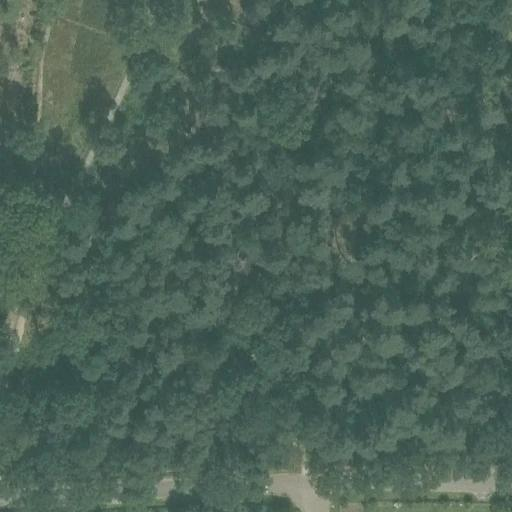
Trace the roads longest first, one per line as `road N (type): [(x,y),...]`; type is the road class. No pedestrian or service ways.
road 1 (unknown): [(511,385),(357,380),(87,408),(0,400)]
road 2 (unclassified): [(0,501),(304,483)]
road 3 (unclassified): [(304,483),(511,483)]
road 4 (track): [(34,231),(32,276),(0,398)]
